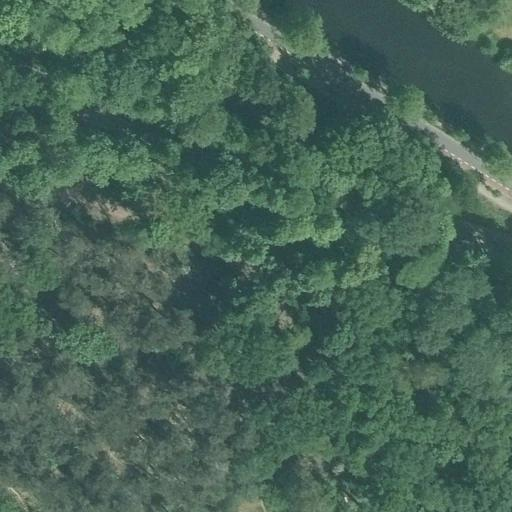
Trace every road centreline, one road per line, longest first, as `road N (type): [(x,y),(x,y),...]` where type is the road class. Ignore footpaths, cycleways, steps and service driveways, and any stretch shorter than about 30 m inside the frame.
road 1 (residential): [(0,75),(172,146),(511,261)]
road 2 (residential): [(511,186),(214,0)]
